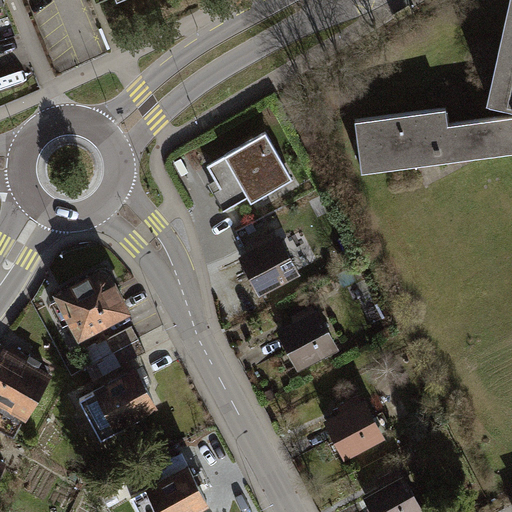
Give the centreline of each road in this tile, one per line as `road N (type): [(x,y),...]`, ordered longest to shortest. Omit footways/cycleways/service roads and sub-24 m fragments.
road 1 (residential): [(112,198),(160,250),(289,511)]
road 2 (secondary): [(121,166),(135,140),(199,83),(295,27),(316,0)]
road 3 (secondary): [(279,0),(208,39),(94,123)]
